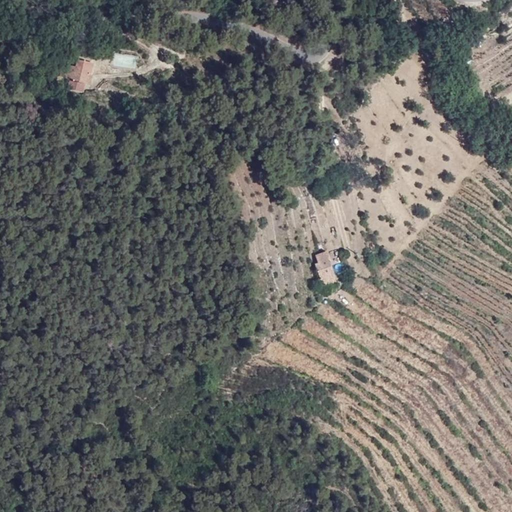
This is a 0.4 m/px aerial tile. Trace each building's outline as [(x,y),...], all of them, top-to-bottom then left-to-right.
[(111,65),(135,69),(137,56),(113,52),(111,65)] [(97,76),(100,64),(82,61),(80,69),(74,67),(71,81),(75,83),(73,93),(89,95),(93,75),(97,76)] [(98,96),(102,76),(97,76),(93,75),(89,95),(98,96)] [(330,261),(327,251),(319,255),(322,265),(328,262),(330,261)] [(322,265),(319,255),(313,257),(316,267),(322,265)] [(335,280),(328,262),(322,265),(316,267),(314,268),(321,287),(335,280)]
